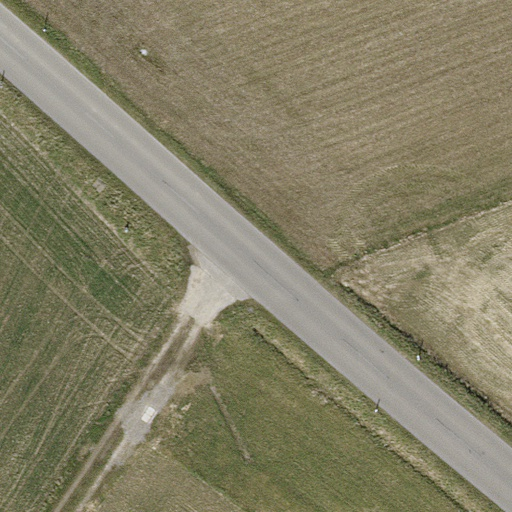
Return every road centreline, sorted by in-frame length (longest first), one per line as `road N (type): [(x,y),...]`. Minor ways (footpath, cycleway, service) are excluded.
road 1 (tertiary): [(0,65),(511,492)]
road 2 (track): [(237,263),(77,511)]
